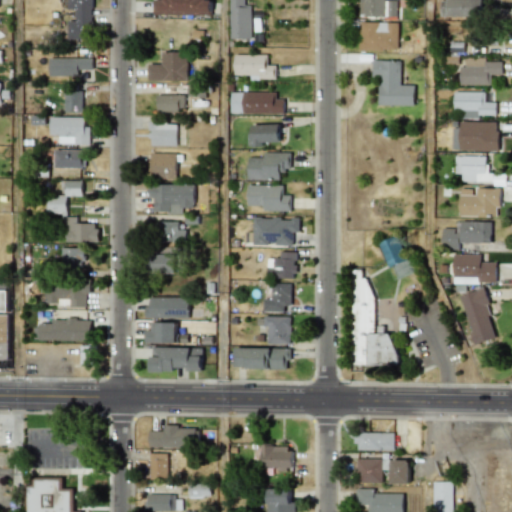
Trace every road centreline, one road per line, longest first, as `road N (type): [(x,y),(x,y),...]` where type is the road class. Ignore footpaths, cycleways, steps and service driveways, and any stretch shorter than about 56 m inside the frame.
road 1 (tertiary): [(0,395),(511,402)]
road 2 (residential): [(329,511),(330,0)]
road 3 (residential): [(122,511),(123,0)]
